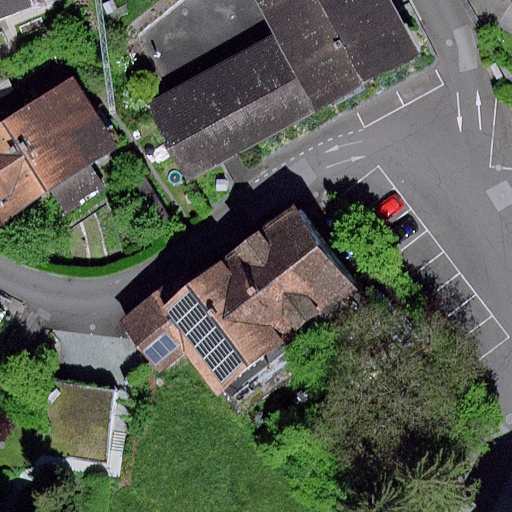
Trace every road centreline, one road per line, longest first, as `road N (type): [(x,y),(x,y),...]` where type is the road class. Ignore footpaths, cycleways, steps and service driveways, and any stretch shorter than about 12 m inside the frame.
road 1 (residential): [(447,181),(409,158),(369,150),(343,155),(282,188),(139,291),(91,304),(0,266)]
road 2 (residential): [(433,0),(467,81),(466,133),(447,181)]
road 3 (residential): [(470,511),(511,373)]
road 4 (residential): [(511,292),(447,181)]
